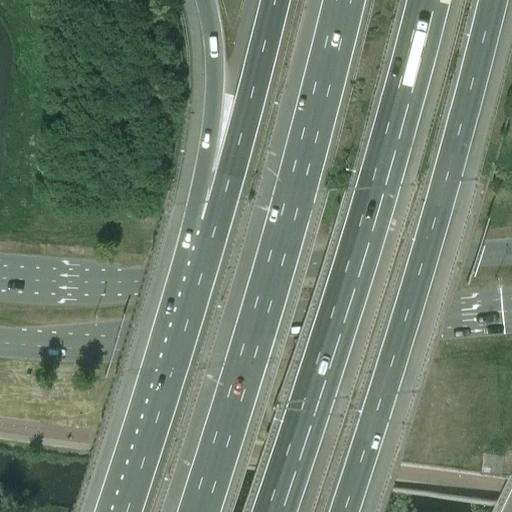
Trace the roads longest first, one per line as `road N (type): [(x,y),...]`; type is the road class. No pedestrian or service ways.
road 1 (motorway): [(275,511),(384,189),(429,0)]
road 2 (motorway): [(342,511),(444,182),(488,0)]
road 3 (motorway): [(338,0),(292,196),(198,511)]
road 4 (secondary): [(511,251),(117,282),(0,278)]
road 5 (secondary): [(0,342),(110,348),(511,321)]
road 6 (motorway): [(280,0),(187,303)]
road 7 (motorway): [(201,0),(211,72),(187,303)]
road 8 (motorway): [(187,303),(116,511)]
